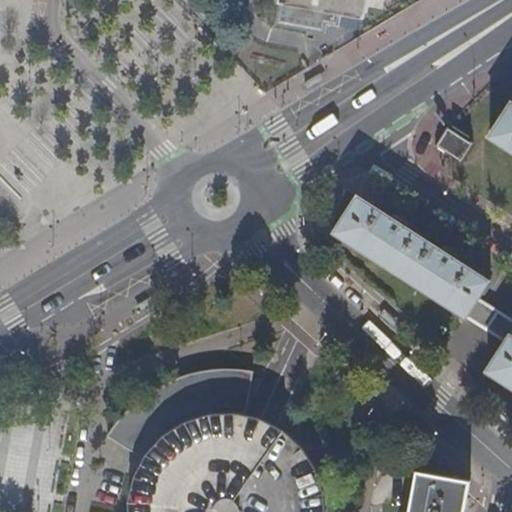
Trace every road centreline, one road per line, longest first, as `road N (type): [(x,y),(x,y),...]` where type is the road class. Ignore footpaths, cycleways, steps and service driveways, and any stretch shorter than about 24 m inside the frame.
road 1 (residential): [(243,209),(302,281),(511,465)]
road 2 (residential): [(52,0),(60,40),(193,178)]
road 3 (residential): [(331,135),(511,251)]
road 4 (secondary): [(331,135),(511,22)]
road 5 (secondary): [(194,216),(29,319)]
